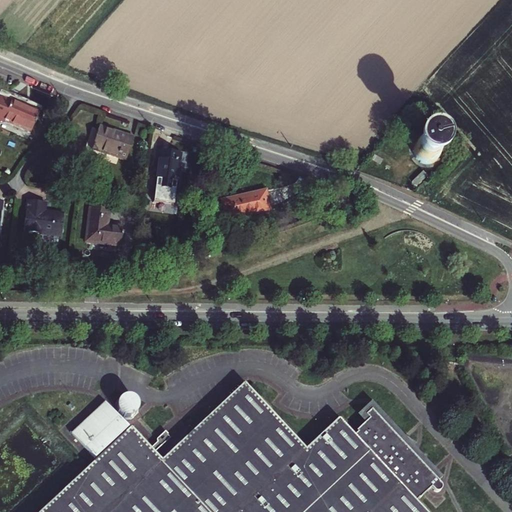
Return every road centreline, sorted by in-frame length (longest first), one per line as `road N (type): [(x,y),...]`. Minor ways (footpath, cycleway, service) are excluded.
road 1 (residential): [(0,62),(408,210),(499,254),(511,273)]
road 2 (primary): [(511,323),(0,319)]
